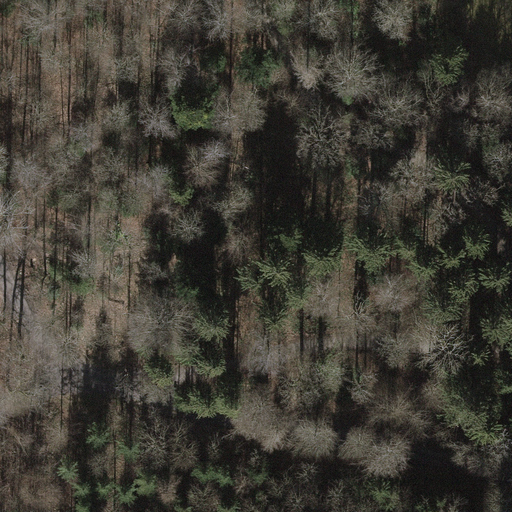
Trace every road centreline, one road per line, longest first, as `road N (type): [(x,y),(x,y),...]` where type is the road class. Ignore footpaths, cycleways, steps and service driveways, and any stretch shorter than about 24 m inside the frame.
road 1 (track): [(0,263),(51,355),(101,389),(511,479)]
road 2 (track): [(158,406),(383,356),(511,354)]
